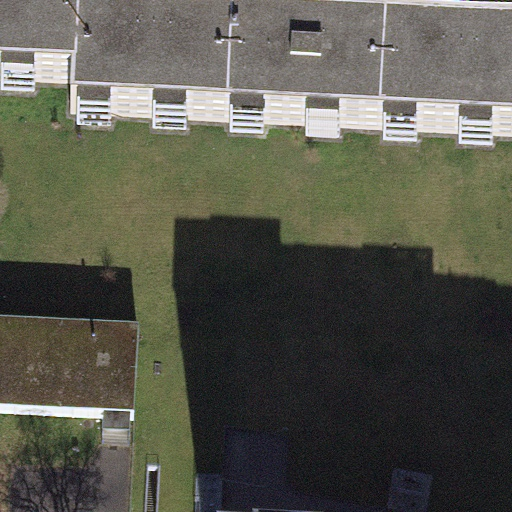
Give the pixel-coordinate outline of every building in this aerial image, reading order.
[(0,0),(0,80),(73,84),(76,85),(80,15),(84,15),(84,0),(0,0)] [(71,116),(229,123),(234,22),(84,15),(80,15),(76,85),(73,84),(71,116)] [(229,123),(382,131),(387,30),(234,22),(229,123)] [(511,35),(387,30),(382,131),(511,136),(511,35)] [(140,334),(0,326),(0,414),(104,420),(105,409),(136,410),(140,334)]
